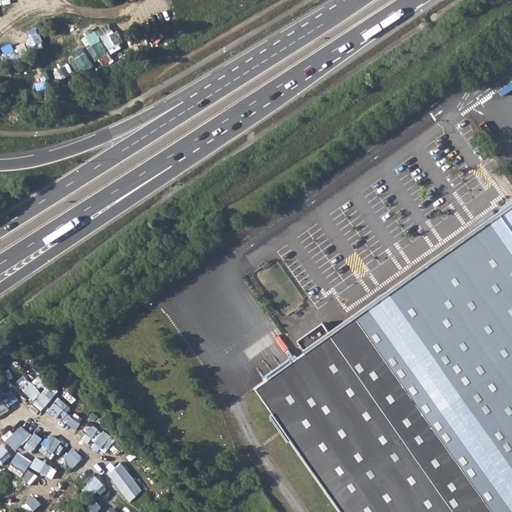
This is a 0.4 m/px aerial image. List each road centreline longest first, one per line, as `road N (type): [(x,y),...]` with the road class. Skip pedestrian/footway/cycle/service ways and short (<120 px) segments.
road 1 (primary): [(185,147),(411,0)]
road 2 (primary): [(200,98),(0,225)]
road 3 (motorway): [(0,287),(173,171),(185,147)]
road 4 (primary): [(0,263),(185,147)]
road 5 (motorway): [(200,98),(173,101),(73,149),(0,165)]
road 6 (primary): [(358,0),(200,98)]
